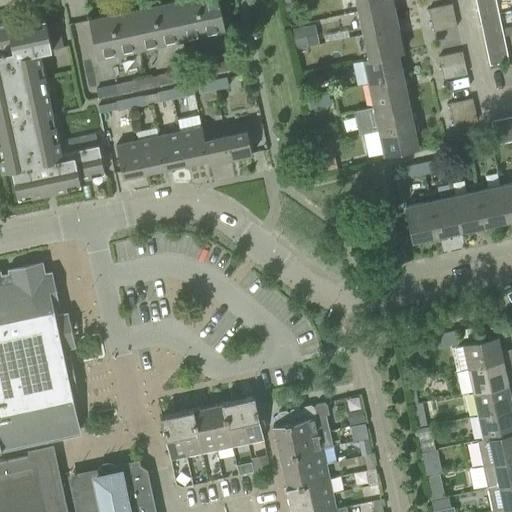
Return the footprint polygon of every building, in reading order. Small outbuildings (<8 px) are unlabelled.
[(182,39),(174,0),(131,10),(139,48),(182,39)] [(218,0),(175,0),(174,0),(182,39),(225,30),(218,0)] [(393,4),(392,0),(355,0),(358,11),(393,4)] [(454,15),(451,3),(428,8),(430,20),(454,15)] [(398,27),(393,4),(358,11),(363,35),(398,27)] [(496,5),(477,9),(479,18),(498,14),(496,5)] [(139,48),(131,10),(88,19),(96,58),(139,48)] [(500,24),(498,14),(479,18),(481,28),(500,24)] [(456,26),(454,15),(430,20),(433,32),(456,26)] [(62,48),(57,21),(46,24),(45,19),(8,27),(7,21),(0,22),(0,60),(38,53),(62,48)] [(404,51),(398,27),(363,35),(368,58),(398,52),(398,53),(404,51)] [(508,61),(503,38),(484,42),(489,65),(508,61)] [(464,63),(462,51),(438,56),(441,68),(464,63)] [(403,76),(398,53),(398,52),(368,58),(362,59),(368,83),(403,76)] [(57,142),(38,53),(0,60),(0,163),(2,171),(11,169),(61,159),(57,142)] [(235,59),(219,62),(199,66),(201,77),(221,72),(237,68),(235,59)] [(467,74),(464,63),(441,68),(443,79),(467,74)] [(178,81),(176,71),(157,75),(159,86),(178,81)] [(408,99),(403,76),(368,83),(373,107),(408,99)] [(228,86),(226,77),(213,80),(215,89),(228,86)] [(148,88),(146,78),(115,84),(117,94),(148,88)] [(215,89),(213,80),(200,83),(201,92),(215,89)] [(185,96),(183,86),(170,89),(172,99),(185,96)] [(172,99),(170,89),(157,92),(159,101),(172,99)] [(144,104),(142,95),(128,98),(130,107),(144,104)] [(130,107),(128,98),(115,100),(117,110),(130,107)] [(474,109),(472,98),(448,103),(451,115),(474,109)] [(413,123),(408,99),(373,107),(354,111),(359,134),(378,130),(413,123)] [(477,121),(474,109),(451,115),(453,126),(477,121)] [(511,140),(511,116),(502,118),(507,142),(511,140)] [(507,142),(502,118),(491,121),(496,144),(507,142)] [(245,122),(225,126),(223,126),(230,158),(252,154),(245,122)] [(418,147),(413,123),(378,130),(383,154),(418,147)] [(230,158),(223,126),(202,131),(202,127),(200,128),(207,158),(208,163),(230,158)] [(207,158),(200,128),(179,132),(186,163),(207,158)] [(478,150),(474,131),(464,133),(468,152),(478,150)] [(186,163),(179,132),(158,137),(165,167),(186,163)] [(104,174),(100,155),(96,133),(57,142),(61,159),(11,169),(18,199),(81,185),(79,180),(104,174)] [(468,152),(464,133),(455,135),(459,154),(468,152)] [(165,167),(158,137),(137,141),(143,172),(165,167)] [(143,172),(137,141),(116,146),(122,176),(143,172)] [(331,149),(315,153),(320,173),(336,169),(331,149)] [(441,170),(438,159),(421,162),(424,173),(441,170)] [(424,173),(421,162),(404,166),(407,177),(424,173)] [(511,181),(500,185),(507,220),(511,218),(511,181)] [(507,220),(500,185),(484,188),(483,183),(475,184),(485,230),(494,228),(493,223),(507,220)] [(485,230),(475,184),(468,186),(469,191),(453,195),(460,230),(475,227),(476,232),(485,230)] [(460,230),(453,195),(437,198),(436,193),(428,195),(438,240),(447,238),(446,233),(460,230)] [(438,240),(428,195),(422,196),(423,201),(405,205),(413,240),(428,237),(429,242),(438,240)] [(0,450),(76,435),(56,342),(45,345),(41,325),(55,322),(47,284),(38,286),(34,270),(0,277),(0,450)] [(471,328),(460,330),(462,338),(473,335),(471,328)] [(451,348),(455,367),(456,370),(467,368),(511,358),(511,348),(500,351),(497,336),(462,344),(462,345),(451,348)] [(511,368),(511,358),(467,368),(472,392),(507,384),(504,370),(511,368)] [(511,397),(510,398),(507,384),(472,392),(477,415),(511,407),(511,397)] [(263,439),(254,395),(238,399),(247,442),(263,439)] [(247,442),(238,399),(222,402),(232,446),(247,442)] [(232,446),(222,402),(207,405),(217,449),(232,446)] [(328,414),(326,404),(323,402),(319,403),(322,415),(326,414),(328,414)] [(329,430),(326,414),(322,415),(319,403),(316,403),(313,406),(315,416),(309,417),(303,418),(297,420),(291,421),(284,423),(278,424),(272,425),(276,441),(329,430)] [(315,416),(313,406),(310,404),(307,405),(309,417),(315,416)] [(217,449),(207,405),(192,409),(201,452),(217,449)] [(309,417),(307,405),(303,406),(301,409),(303,418),(309,417)] [(303,418),(301,409),(298,407),(294,408),(297,420),(303,418)] [(511,407),(477,415),(482,438),(483,439),(490,438),(490,437),(511,431),(511,407)] [(297,420),(294,408),(291,409),(289,412),(291,421),(297,420)] [(349,411),(347,411),(350,425),(364,422),(361,408),(349,411)] [(201,452),(192,409),(177,412),(186,456),(201,452)] [(291,421),(289,412),(285,410),(282,411),(284,423),(291,421)] [(284,423),(282,411),(278,411),(276,415),(278,424),(284,423)] [(186,456),(177,412),(161,415),(170,459),(186,456)] [(434,428),(419,431),(434,498),(449,495),(434,428)] [(332,445),(329,430),(276,441),(279,456),(323,447),(332,445)] [(511,431),(490,437),(490,438),(483,439),(482,438),(478,439),(483,463),(511,456),(511,431)] [(336,460),(332,445),(323,447),(279,456),(282,472),(326,462),(336,460)] [(61,511),(48,451),(0,461),(0,511),(61,511)] [(511,481),(511,456),(483,463),(488,487),(500,484),(511,481)] [(329,478),(326,462),(282,472),(286,487),(329,478)] [(152,496),(148,477),(147,471),(137,465),(82,477),(76,486),(81,511),(155,511),(155,510),(150,511),(147,497),(152,496)] [(333,493),(329,478),(286,487),(289,502),(333,493)] [(511,506),(511,481),(500,484),(488,487),(493,510),(505,508),(511,506)] [(318,511),(336,508),(333,493),(289,502),(291,511),(318,511)]
